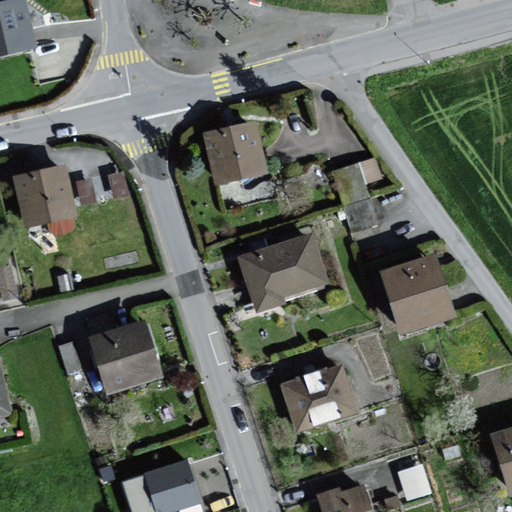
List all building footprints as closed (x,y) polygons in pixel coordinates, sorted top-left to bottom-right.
[(26,0),(9,0),(0,2),(0,58),(38,49),(26,0)] [(255,121),(203,133),(216,185),(268,173),(255,121)] [(334,168),(345,198),(369,189),(359,160),(334,168)] [(76,216),(74,207),(64,164),(57,166),(16,175),(28,227),(76,216)] [(77,177),(81,199),(93,197),(89,175),(77,177)] [(311,231),(240,256),(258,308),(330,283),(311,231)] [(438,253),(385,271),(406,335),(460,317),(438,253)] [(145,321),(91,337),(109,394),(163,377),(145,321)] [(0,416),(13,413),(0,360),(0,416)] [(347,364),(283,384),(298,431),(362,410),(347,364)] [(511,427),(494,433),(511,494),(511,427)] [(398,468),(407,495),(431,487),(421,459),(398,468)] [(189,460),(143,474),(155,511),(180,511),(203,505),(189,460)] [(340,488),(318,494),(323,511),(371,511),(364,486),(341,493),(340,488)]
